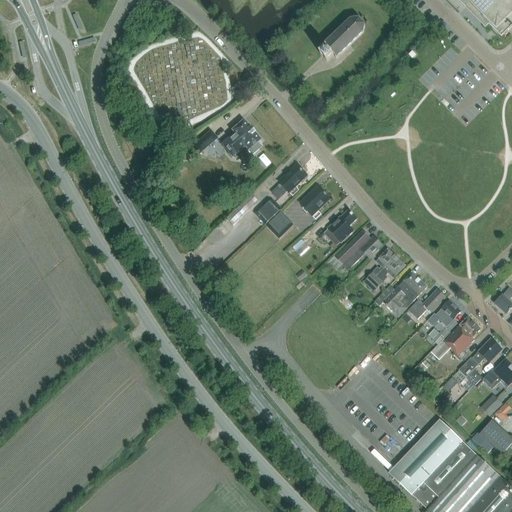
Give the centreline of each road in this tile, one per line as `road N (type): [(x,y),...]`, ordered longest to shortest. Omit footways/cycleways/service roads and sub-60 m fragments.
road 1 (unclassified): [(377,511),(221,326),(108,138),(97,68),(125,0)]
road 2 (primary): [(358,511),(211,344),(107,181),(46,52)]
road 3 (unclassified): [(302,511),(220,429),(96,247),(23,107),(0,90)]
road 4 (residential): [(472,287),(452,285),(381,220),(180,0)]
